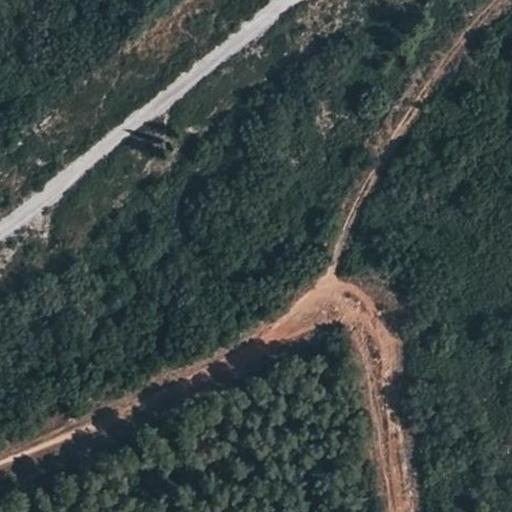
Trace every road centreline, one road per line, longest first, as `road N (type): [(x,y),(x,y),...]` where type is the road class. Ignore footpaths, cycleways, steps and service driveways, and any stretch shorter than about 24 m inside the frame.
road 1 (track): [(404,511),(367,312),(334,304),(0,457)]
road 2 (track): [(301,313),(333,267),(376,145),(490,0)]
road 3 (unclassified): [(282,0),(0,226)]
